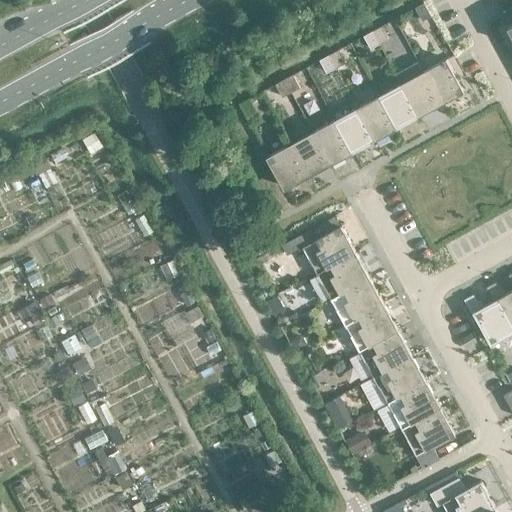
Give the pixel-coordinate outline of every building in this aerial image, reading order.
[(432,15),(424,2),(415,7),(422,20),(432,15)] [(389,38),(381,25),(373,30),(380,43),(389,38)] [(380,43),(373,30),(364,35),(371,48),(380,43)] [(344,63),(337,50),(328,54),(335,67),(344,63)] [(335,67),(328,54),(320,59),(327,72),(335,67)] [(447,58),(425,71),(441,102),(464,89),(447,58)] [(441,102),(425,71),(402,83),(419,114),(441,102)] [(300,86),(293,73),(285,78),(292,91),(300,86)] [(292,91),(285,78),(276,83),(283,96),(292,91)] [(419,114),(402,83),(380,95),(397,126),(419,114)] [(397,126),(380,95),(358,107),(375,138),(397,126)] [(256,111),(249,98),(241,102),(248,115),(256,111)] [(375,138),(358,107),(335,119),(352,150),(375,138)] [(352,150),(335,119),(313,131),(330,163),(352,150)] [(330,163),(313,131),(291,143),(308,175),(330,163)] [(308,175),(291,143),(268,155),(286,187),(308,175)] [(303,246),(317,272),(356,251),(341,225),(303,246)] [(370,277),(356,251),(317,272),(332,298),(370,277)] [(384,303),(370,277),(332,298),(346,324),(384,303)] [(487,286),(494,299),(497,298),(511,325),(511,289),(503,294),(496,281),(487,286)] [(474,293),(468,297),(465,298),(473,312),(475,311),(493,342),(511,331),(511,325),(497,298),(494,299),(481,307),(474,293)] [(277,296),(269,300),(276,314),(284,309),(277,296)] [(398,329),(384,303),(346,324),(360,350),(398,329)] [(413,355),(398,329),(360,350),(374,376),(413,355)] [(303,337),(297,335),(290,339),(296,350),(307,344),(303,337)] [(313,352),(314,348),(312,343),(304,347),(309,354),(313,352)] [(427,381),(413,355),(374,376),(388,402),(427,381)] [(441,407),(427,381),(388,402),(402,428),(441,407)] [(455,433),(441,407),(402,428),(417,454),(434,445),(455,433)] [(340,428),(354,420),(350,413),(336,421),(340,428)] [(353,454),(367,446),(359,432),(345,440),(353,454)] [(417,454),(416,454),(423,466),(440,457),(434,445),(417,454)] [(431,492),(433,497),(438,505),(443,502),(448,511),(484,511),(496,506),(482,480),(466,488),(460,476),(431,492)]
